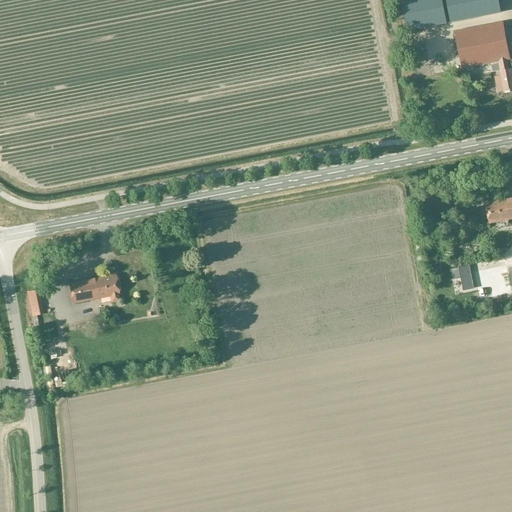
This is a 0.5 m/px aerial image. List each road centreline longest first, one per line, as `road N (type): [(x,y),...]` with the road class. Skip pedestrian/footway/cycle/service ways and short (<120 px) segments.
road 1 (secondary): [(5,236),(511,138)]
road 2 (unclassified): [(39,511),(4,266)]
